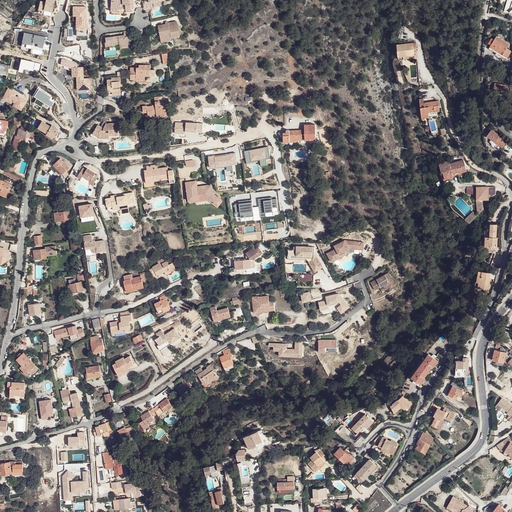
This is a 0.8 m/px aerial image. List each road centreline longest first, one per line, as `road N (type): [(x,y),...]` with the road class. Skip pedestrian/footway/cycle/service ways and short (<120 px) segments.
road 1 (residential): [(260,331),(231,341),(148,399),(0,450)]
road 2 (secondary): [(484,336),(483,437),(398,507)]
road 3 (residential): [(8,336),(37,159),(63,147)]
road 4 (residential): [(511,192),(499,174),(468,161),(420,43),(405,27)]
road 5 (residential): [(75,152),(98,161),(155,154),(233,142),(265,123)]
road 6 (residential): [(187,278),(125,309),(8,336)]
road 7 (track): [(375,241),(377,264),(362,276),(366,303),(354,313),(321,332),(260,331)]
road 8 (residential): [(484,336),(478,329),(504,262),(511,200)]
road 9 (residential): [(484,15),(481,92),(511,136)]
road 10 (track): [(107,414),(213,343)]
